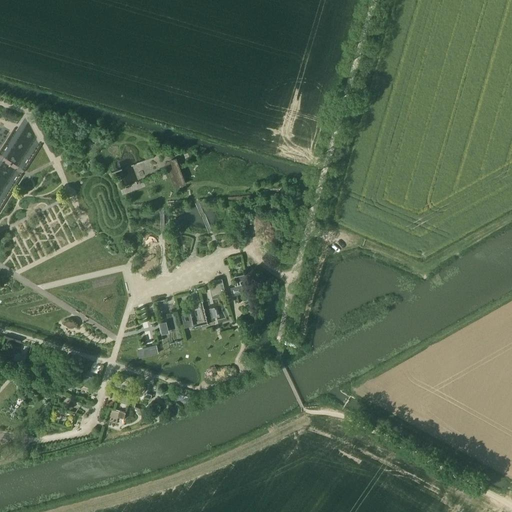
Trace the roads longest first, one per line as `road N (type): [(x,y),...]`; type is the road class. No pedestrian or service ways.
road 1 (unclassified): [(280,334),(376,0)]
road 2 (unclassified): [(511,505),(328,413)]
